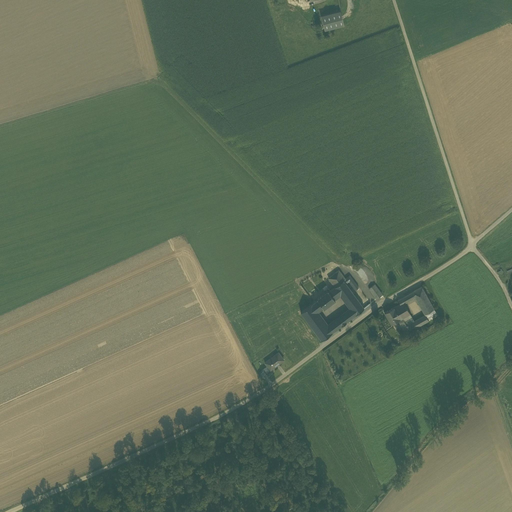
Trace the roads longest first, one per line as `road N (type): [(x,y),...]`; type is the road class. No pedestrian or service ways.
road 1 (residential): [(10,511),(223,414),(511,213)]
road 2 (track): [(0,126),(157,78)]
